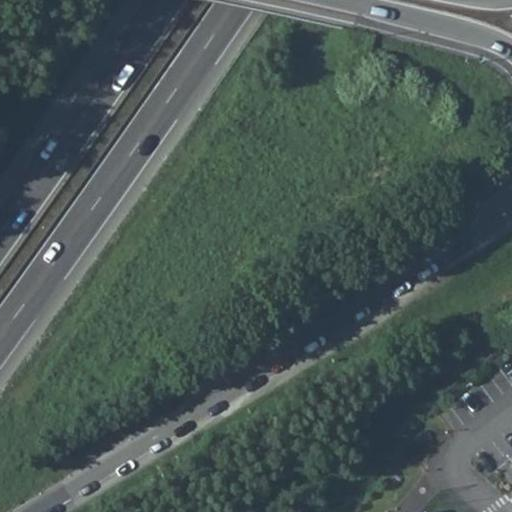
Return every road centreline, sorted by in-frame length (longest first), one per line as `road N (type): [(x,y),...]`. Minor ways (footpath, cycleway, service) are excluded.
road 1 (trunk): [(37,511),(511,200)]
road 2 (trunk): [(0,338),(238,0)]
road 3 (trunk): [(164,0),(0,236)]
road 4 (secondary): [(321,0),(473,35),(511,52)]
